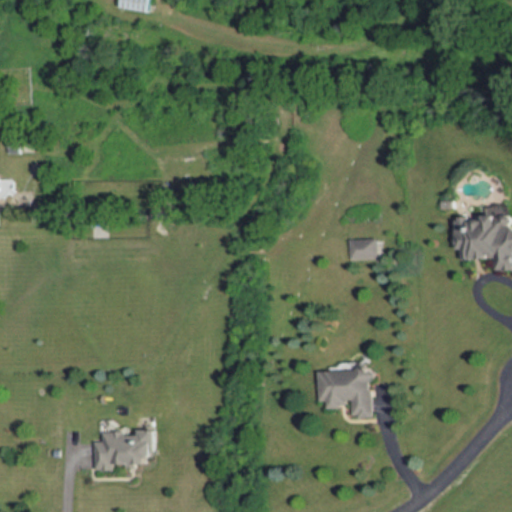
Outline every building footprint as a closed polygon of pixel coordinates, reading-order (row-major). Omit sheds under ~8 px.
[(125,0),(124,7),(151,11),(152,0),(125,0)] [(10,131),(10,153),(25,153),(25,132),(10,131)] [(511,211),(458,214),(461,259),(498,258),(499,268),(511,267),(511,211)] [(350,238),(351,259),(381,258),(380,237),(350,238)] [(320,367),(321,399),(332,407),(356,406),(356,418),(376,417),(375,366),(320,367)] [(98,440),(99,471),(116,470),(117,460),(152,461),(159,451),(158,428),(142,427),(142,434),(109,433),(107,440),(98,440)]
